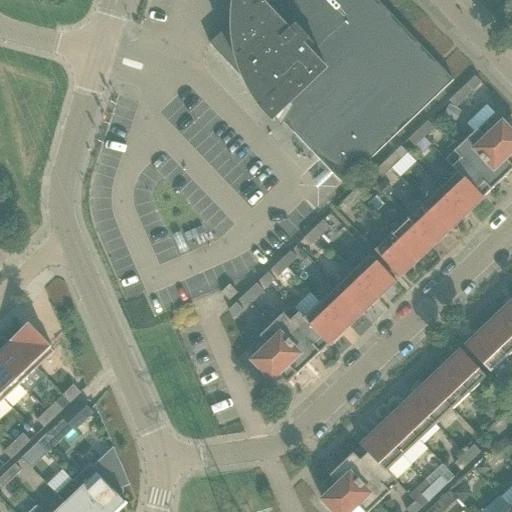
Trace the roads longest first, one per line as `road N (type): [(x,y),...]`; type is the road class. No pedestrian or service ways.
road 1 (residential): [(162,455),(265,450),(306,428),(511,229)]
road 2 (residential): [(162,455),(79,247)]
road 3 (residential): [(79,247),(64,175),(95,51)]
